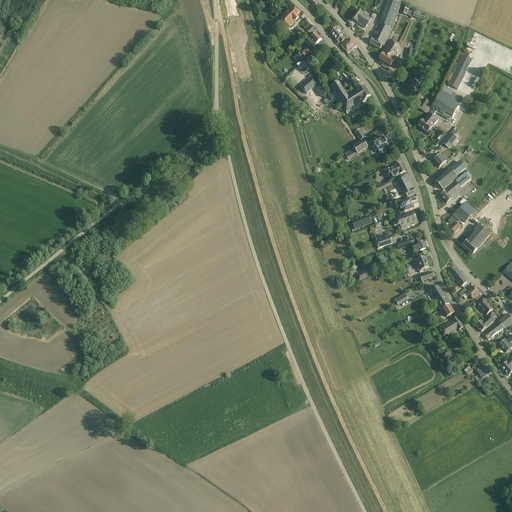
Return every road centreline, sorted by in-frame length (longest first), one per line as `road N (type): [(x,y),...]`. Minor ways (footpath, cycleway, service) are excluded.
road 1 (track): [(385,511),(287,285),(216,13)]
road 2 (unclassified): [(511,392),(442,283),(416,185),(378,104),(292,0)]
road 3 (residential): [(511,311),(447,247),(390,95),(370,59),(316,0)]
